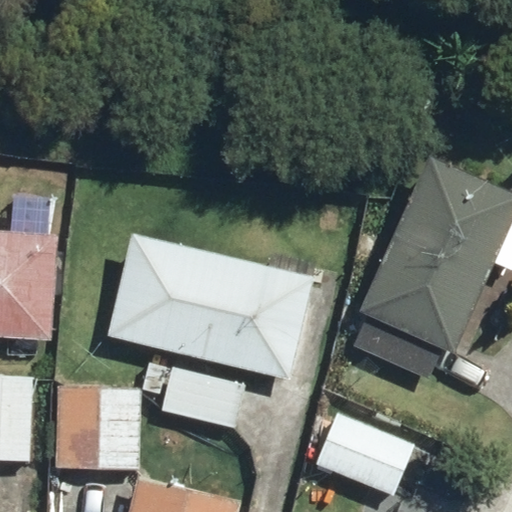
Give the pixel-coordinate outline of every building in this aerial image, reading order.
[(451,353),(511,215),(511,197),(425,159),(358,312),(367,316),(353,347),(427,380),(441,348),(451,353)] [(0,337),(46,341),(54,235),(43,235),(46,198),(9,195),(6,232),(0,231),(0,337)] [(129,234),(105,337),(285,380),(310,277),(129,234)] [(170,367),(160,408),(233,427),(243,386),(170,367)] [(0,377),(0,461),(29,462),(31,379),(0,377)] [(139,389),(55,387),(53,469),(137,471),(139,389)] [(334,413),(314,465),(392,496),(413,445),(334,413)] [(135,477),(126,511),(237,511),(239,502),(135,477)]
